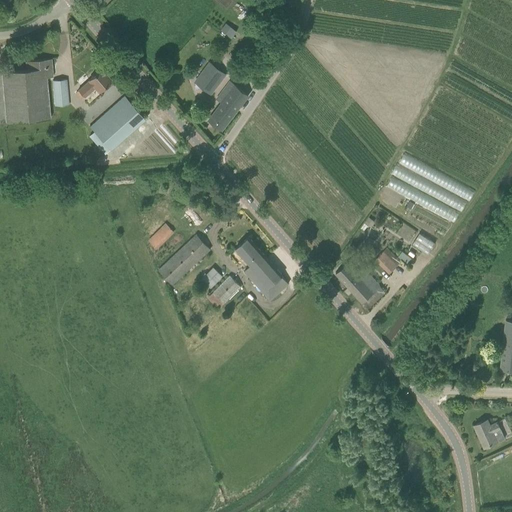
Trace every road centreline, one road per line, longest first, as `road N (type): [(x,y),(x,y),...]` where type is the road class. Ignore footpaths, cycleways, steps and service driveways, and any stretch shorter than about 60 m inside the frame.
road 1 (tertiary): [(423,398),(214,159)]
road 2 (tertiary): [(214,159),(71,0)]
road 3 (track): [(4,179),(209,155)]
road 4 (track): [(389,361),(511,204)]
road 5 (unclassified): [(214,159),(293,46),(309,0)]
road 6 (tertiary): [(469,511),(459,452),(423,398)]
